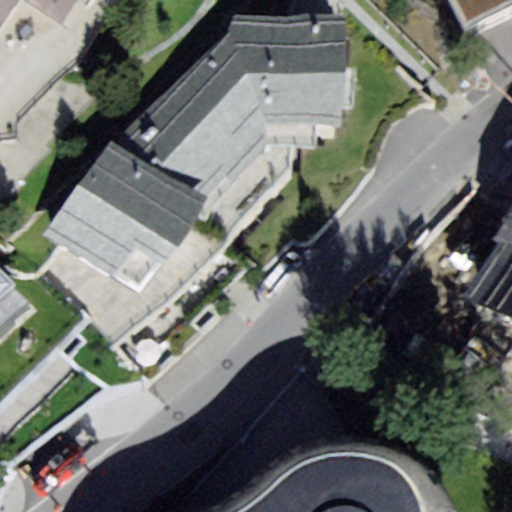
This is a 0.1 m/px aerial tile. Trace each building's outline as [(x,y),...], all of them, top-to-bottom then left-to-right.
[(0,0),(0,28),(17,4),(58,24),(80,0),(0,0)] [(511,0),(442,0),(464,45),(511,22),(511,0)] [(89,145),(27,237),(122,296),(148,268),(171,285),(215,229),(194,214),(274,133),(354,103),(347,25),(216,18),(89,145)] [(511,224),(461,303),(511,335),(511,224)] [(0,310),(0,332),(11,321),(0,310)] [(442,511),(442,510),(425,486),(410,474),(382,461),(354,457),(317,464),(278,492),(256,511),(442,511)]
